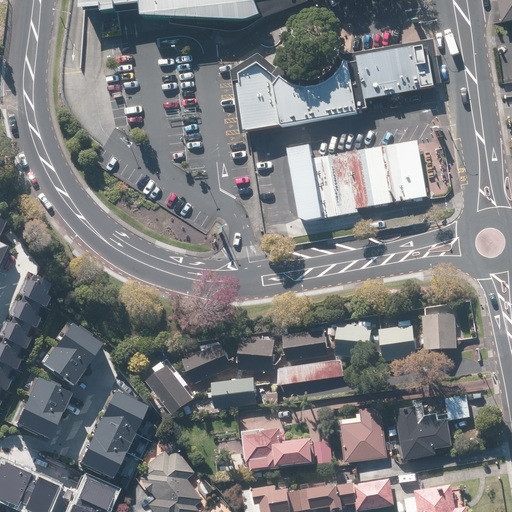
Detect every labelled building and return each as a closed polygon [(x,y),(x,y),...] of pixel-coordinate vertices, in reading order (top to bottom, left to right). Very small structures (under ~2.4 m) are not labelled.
[(85,0),(85,14),(142,8),(144,20),(247,20),(261,16),(256,0),(85,0)] [(511,0),(491,0),(494,14),(511,11),(511,0)] [(232,77),(242,132),(251,130),(356,112),(354,99),(438,83),(429,40),(347,55),(342,57),(334,66),(327,73),(318,77),(308,77),(298,77),(289,75),(260,55),(232,77)] [(288,151),(302,224),(429,202),(428,200),(418,142),(313,161),(311,147),(288,151)] [(46,304),(56,283),(31,272),(21,293),(46,304)] [(36,325),(46,304),(21,293),(12,314),(36,325)] [(26,346),(36,325),(12,314),(2,335),(26,346)] [(455,316),(421,317),(422,353),(456,352),(455,316)] [(39,364),(71,386),(100,346),(68,324),(39,364)] [(371,328),(338,325),(335,356),(368,359),(371,328)] [(413,327),(380,332),(384,362),(417,358),(413,327)] [(325,331),(281,338),(285,363),(328,357),(325,331)] [(0,360),(16,368),(26,346),(2,335),(0,338),(0,360)] [(240,339),(238,372),(273,374),(275,341),(240,339)] [(183,361),(193,386),(233,369),(223,344),(183,361)] [(0,385),(6,389),(16,368),(0,360),(0,385)] [(186,382),(168,360),(154,371),(158,376),(147,384),(173,416),(194,399),(182,385),(186,382)] [(342,361),(279,369),(281,385),(344,377),(342,361)] [(13,425),(47,441),(70,393),(36,377),(13,425)] [(255,379),(212,385),(215,410),(258,405),(255,379)] [(78,465),(111,480),(146,407),(113,392),(78,465)] [(466,396),(445,399),(448,422),(469,419),(466,396)] [(435,450),(452,447),(447,421),(439,422),(438,414),(424,416),(422,406),(395,411),(403,461),(435,455),(435,450)] [(382,407),(356,410),(357,419),(339,421),(344,464),(388,459),(382,407)] [(246,471),(314,467),(312,440),(282,442),(281,430),(243,432),(246,471)] [(330,439),(312,440),(314,467),(332,466),(330,439)] [(193,473),(176,450),(167,456),(164,451),(143,467),(147,472),(138,478),(154,498),(147,504),(152,511),(197,511),(193,507),(202,500),(189,484),(200,475),(197,470),(193,473)] [(2,461),(0,467),(0,499),(31,511),(50,511),(61,485),(2,461)] [(85,476),(69,511),(109,511),(119,490),(85,476)] [(312,511),(331,510),(331,511),(340,511),(345,511),(344,505),(357,504),(354,481),(275,492),(274,485),(242,490),(244,511),(312,511)] [(390,482),(356,486),(359,511),(393,507),(390,482)] [(416,498),(406,500),(407,511),(468,511),(467,507),(455,509),(451,486),(414,492),(416,498)]
